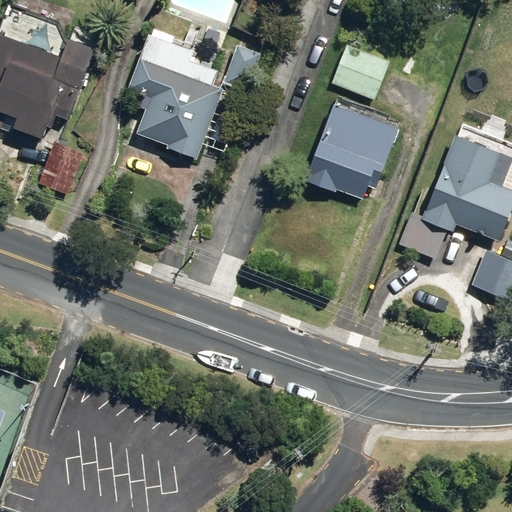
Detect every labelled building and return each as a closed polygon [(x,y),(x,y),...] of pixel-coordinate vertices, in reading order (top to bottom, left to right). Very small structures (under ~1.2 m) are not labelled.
[(248,0),(236,27),(267,40),(280,11),(255,0),(248,0)] [(167,148),(197,160),(202,145),(224,153),(261,55),(237,45),(226,76),(224,76),(219,88),(212,86),(217,72),(190,61),(193,53),(171,44),(174,36),(154,28),(151,36),(148,36),(128,89),(146,96),(148,105),(137,134),(168,146),(167,148)] [(17,130),(41,139),(51,113),(68,119),(93,50),(67,39),(61,56),(0,34),(0,128),(15,134),(17,130)] [(331,84),(374,102),(391,61),(348,44),(331,84)] [(336,189),(363,199),(368,187),(374,189),(398,129),(335,104),(304,180),(335,192),(336,189)] [(398,244),(435,259),(447,230),(453,232),(456,224),(496,240),(511,201),(511,164),(503,186),(496,183),(506,159),(486,151),(491,139),(481,135),(477,146),(455,137),(442,167),(445,168),(429,207),(427,206),(423,217),(411,212),(398,244)] [(38,183),(64,193),(79,153),(54,144),(38,183)] [(472,285),(508,300),(511,292),(511,261),(487,251),(472,285)]
